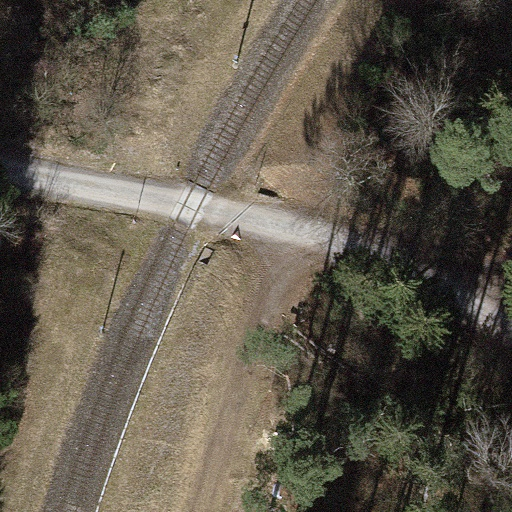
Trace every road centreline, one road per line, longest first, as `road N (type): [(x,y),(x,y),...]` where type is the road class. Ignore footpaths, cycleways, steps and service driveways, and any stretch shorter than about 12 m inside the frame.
road 1 (track): [(0,171),(303,232)]
road 2 (track): [(303,232),(215,438),(196,511)]
road 3 (track): [(303,232),(476,302)]
